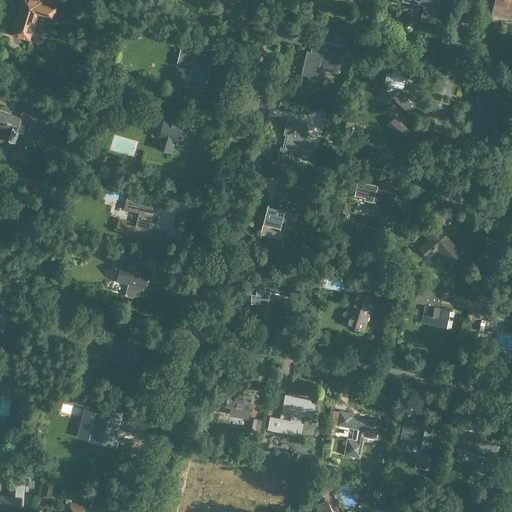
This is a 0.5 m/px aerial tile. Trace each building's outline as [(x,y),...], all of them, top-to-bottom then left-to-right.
[(16,15),(14,21),(16,21),(12,34),(28,39),(32,29),(33,30),(37,15),(52,20),(56,7),(41,3),(42,2),(36,0),(20,0),(18,7),(20,8),(17,16),(16,15)] [(437,9),(438,0),(402,0),(402,2),(426,7),(423,19),(436,22),(439,9),(437,9)] [(511,0),(496,0),(494,8),(493,8),(491,15),(511,19),(511,13),(511,0)] [(197,38),(168,31),(166,42),(169,43),(169,45),(172,45),(172,43),(195,49),(197,38)] [(301,76),(317,80),(319,69),(338,73),(344,47),(319,41),(317,53),(307,51),(301,76)] [(204,91),(211,59),(181,52),(177,67),(192,70),(188,87),(204,91)] [(403,91),(406,76),(387,72),(384,83),(388,86),(386,91),(392,97),(387,102),(399,114),(398,114),(402,119),(415,105),(408,98),(409,96),(403,91)] [(471,101),(471,102),(473,120),(495,117),(494,106),(498,105),(495,87),(475,90),(477,102),(473,103),(473,102),(472,101),(471,101)] [(27,95),(22,112),(44,120),(50,103),(27,95)] [(0,129),(3,130),(0,138),(16,143),(19,133),(16,132),(20,119),(0,112),(0,129)] [(167,112),(159,139),(158,139),(155,148),(172,153),(174,144),(189,148),(194,130),(180,126),(183,117),(167,112)] [(386,125),(402,140),(409,131),(394,117),(386,125)] [(287,149),(281,147),(278,162),(292,165),(296,151),(311,155),(314,140),(299,137),(303,123),(288,119),(284,134),(290,135),(287,149)] [(336,131),(338,123),(325,120),(323,128),(336,131)] [(338,143),(328,140),(324,153),(335,156),(338,143)] [(108,157),(99,154),(97,163),(106,165),(108,157)] [(393,212),(390,209),(399,203),(395,197),(397,196),(394,192),(377,189),(378,186),(368,184),(358,182),(355,195),(365,198),(364,200),(373,202),(373,201),(384,218),(393,212)] [(301,200),(300,200),(301,192),(281,187),(275,208),(268,206),(261,234),(278,238),(283,220),(285,221),(287,211),(297,214),(301,200)] [(165,238),(154,235),(156,230),(152,229),(155,213),(156,208),(160,209),(162,199),(152,196),(149,206),(132,202),(134,193),(128,192),(124,209),(139,213),(136,224),(135,223),(135,224),(129,223),(130,221),(119,219),(116,229),(153,238),(151,250),(162,253),(165,238)] [(0,220),(10,223),(12,214),(0,210),(0,220)] [(449,264),(461,253),(435,224),(424,235),(428,239),(419,247),(428,258),(437,250),(449,264)] [(145,287),(149,270),(137,267),(139,258),(117,253),(115,262),(121,264),(117,281),(128,283),(126,293),(128,297),(133,298),(135,295),(139,297),(143,295),(145,287)] [(252,294),(251,302),(267,304),(268,299),(270,299),(270,290),(283,292),(282,296),(293,297),(295,285),(284,284),(284,282),(257,279),(257,285),(248,284),(247,293),(252,294)] [(451,309),(440,307),(442,298),(427,295),(428,289),(404,284),(403,290),(417,293),(415,303),(424,305),(421,323),(448,328),(451,309)] [(355,292),(345,324),(364,330),(368,316),(373,297),(355,292)] [(116,336),(119,323),(107,320),(102,319),(100,329),(104,330),(103,333),(116,336)] [(142,341),(120,336),(114,360),(136,366),(142,341)] [(248,419),(251,401),(252,401),(252,399),(252,396),(241,394),(243,388),(230,385),(228,398),(227,398),(227,400),(226,407),(231,408),(229,415),(248,419)] [(92,399),(70,393),(67,402),(90,408),(92,399)] [(301,423),(302,416),(312,418),(313,413),(314,414),(315,410),(314,410),(316,401),(285,394),(280,418),(270,416),(267,429),(301,436),(304,423),(301,423)] [(91,439),(117,445),(119,436),(116,435),(123,405),(106,401),(104,411),(98,410),(97,412),(84,409),(78,436),(91,439)] [(353,414),(340,411),(337,425),(346,426),(346,427),(357,430),(355,440),(348,438),(345,454),(360,457),(364,436),(374,438),(377,421),(353,417),(353,414)] [(264,420),(251,418),(248,430),(254,431),(261,433),(264,420)] [(410,426),(410,428),(404,427),(401,442),(410,444),(410,443),(419,445),(415,466),(428,469),(436,430),(423,427),(422,429),(410,426)] [(493,438),(492,441),(485,439),(485,436),(470,433),(470,436),(461,434),(458,449),(467,451),(467,450),(478,453),(476,465),(474,464),(472,471),(485,474),(491,449),(497,451),(500,439),(493,438)] [(199,511),(206,478),(245,486),(249,465),(193,455),(181,511),(199,511)] [(290,490),(292,484),(261,476),(257,490),(293,500),(295,492),(290,490)] [(331,490),(326,477),(313,483),(323,495),(331,490)] [(10,479),(10,487),(25,488),(25,480),(10,479)] [(45,481),(41,497),(50,500),(55,483),(45,481)] [(369,490),(367,500),(379,503),(381,493),(369,490)] [(20,511),(21,506),(24,506),(24,496),(0,495),(0,510),(8,511),(20,511)] [(332,511),(328,501),(315,506),(318,511),(332,511)] [(83,511),(85,506),(70,503),(68,511),(83,511)]
